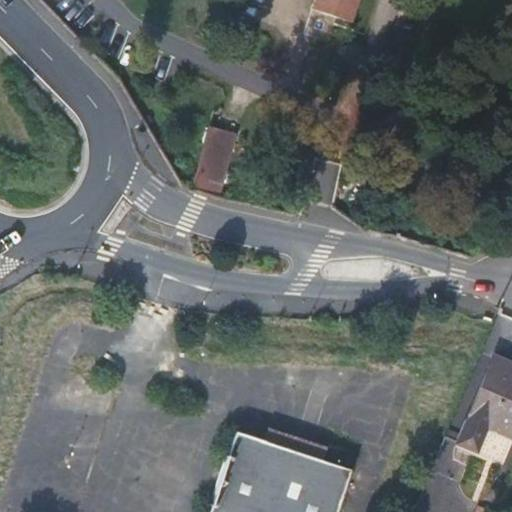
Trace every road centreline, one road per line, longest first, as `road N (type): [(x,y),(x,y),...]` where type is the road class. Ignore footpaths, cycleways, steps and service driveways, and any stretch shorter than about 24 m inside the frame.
road 1 (unclassified): [(43,232),(227,282),(295,290),(385,296),(510,285)]
road 2 (unclassified): [(510,285),(389,251),(184,211),(147,197),(110,159)]
road 3 (secondary): [(110,159),(114,138),(99,100),(0,6)]
